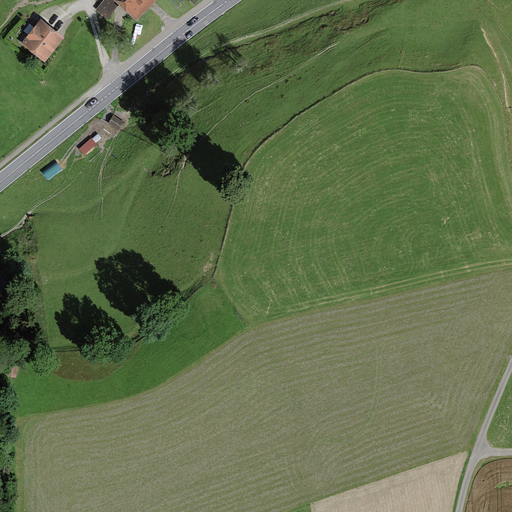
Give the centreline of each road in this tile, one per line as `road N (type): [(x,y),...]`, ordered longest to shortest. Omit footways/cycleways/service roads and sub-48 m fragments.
road 1 (primary): [(0,186),(231,0)]
road 2 (track): [(156,95),(221,50),(370,0)]
road 3 (track): [(459,511),(511,364)]
